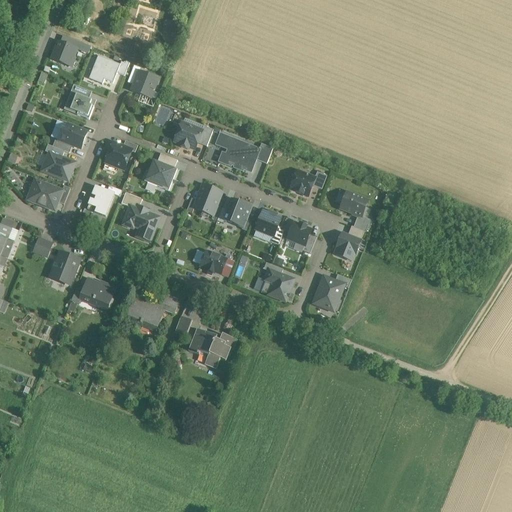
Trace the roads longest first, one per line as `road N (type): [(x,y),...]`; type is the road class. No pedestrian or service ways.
road 1 (residential): [(193,164),(333,226),(292,321)]
road 2 (residential): [(292,321),(511,408)]
road 3 (residential): [(0,152),(60,0)]
road 4 (residential): [(154,266),(292,321)]
road 5 (track): [(511,266),(441,380)]
